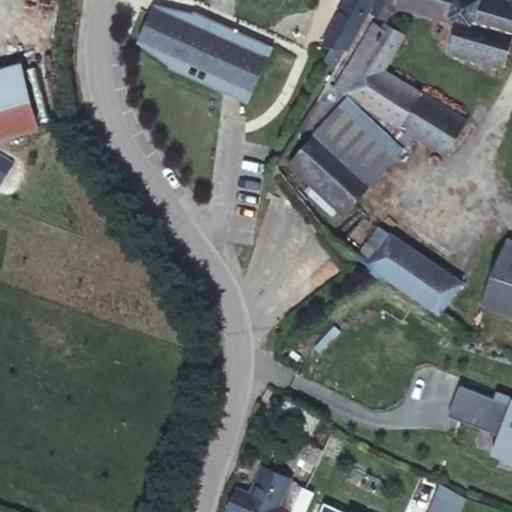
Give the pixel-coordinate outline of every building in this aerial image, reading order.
[(40,0),(30,48),(52,53),(60,55),(70,0),(40,0)] [(345,56),(376,0),(352,0),(327,49),(334,52),(345,56)] [(402,0),(400,8),(460,25),(452,53),(508,69),(511,56),(511,1),(506,0),(402,0)] [(246,95),(270,41),(243,36),(244,29),(193,17),(196,11),(159,2),(143,38),(177,54),(174,61),(188,67),(191,60),(210,69),(206,78),(224,86),(225,85),(246,95)] [(399,126),(421,94),(383,68),(401,37),(378,22),(349,64),(355,70),(342,89),(399,126)] [(337,69),(345,56),(334,52),(328,65),(337,69)] [(0,140),(40,129),(25,75),(0,81),(0,140)] [(463,122),(421,94),(399,126),(440,153),(463,122)] [(406,154),(353,104),(291,169),(345,221),(376,188),(406,154)] [(374,260),(370,266),(442,316),(462,288),(391,238),(379,230),(363,253),(374,260)] [(511,243),(485,308),(511,319),(511,243)] [(511,401),(511,397),(478,384),(476,391),(511,405),(511,401)] [(459,385),(448,416),(479,428),(486,425),(501,431),(500,435),(492,454),(511,461),(511,401),(511,405),(476,391),(459,385)] [(486,425),(479,428),(500,435),(501,431),(486,425)] [(459,511),(466,498),(443,486),(432,511),(459,511)] [(247,511),(286,511),(253,498),(247,511)]
